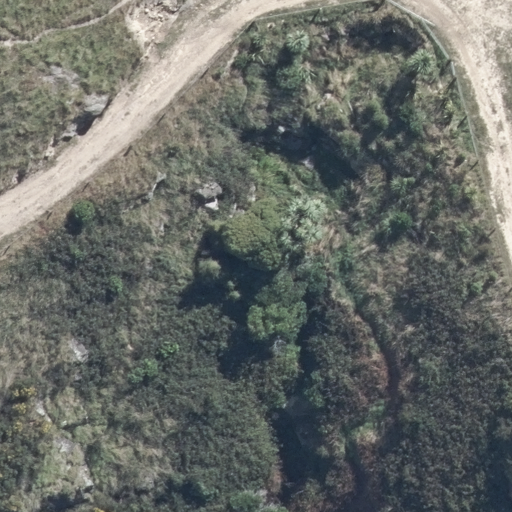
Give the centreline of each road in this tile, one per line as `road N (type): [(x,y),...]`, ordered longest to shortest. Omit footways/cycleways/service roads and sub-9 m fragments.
road 1 (track): [(0,195),(75,168),(219,26),(256,0)]
road 2 (track): [(453,0),(511,152)]
